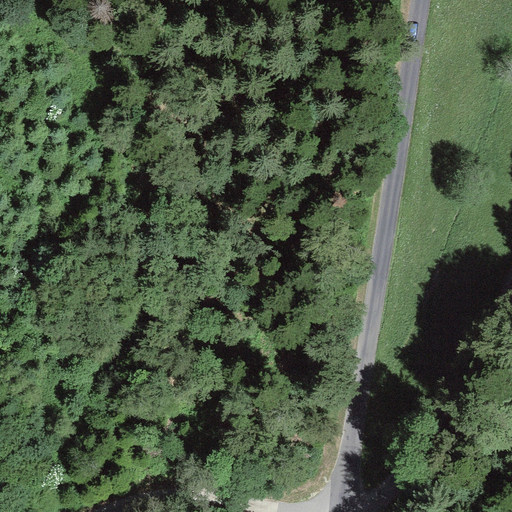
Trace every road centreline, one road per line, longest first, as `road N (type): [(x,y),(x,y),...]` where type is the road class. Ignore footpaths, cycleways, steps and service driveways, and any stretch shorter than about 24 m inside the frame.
road 1 (unclassified): [(345,511),(431,0)]
road 2 (track): [(511,269),(390,486),(362,511)]
road 3 (track): [(138,511),(169,502),(273,511)]
